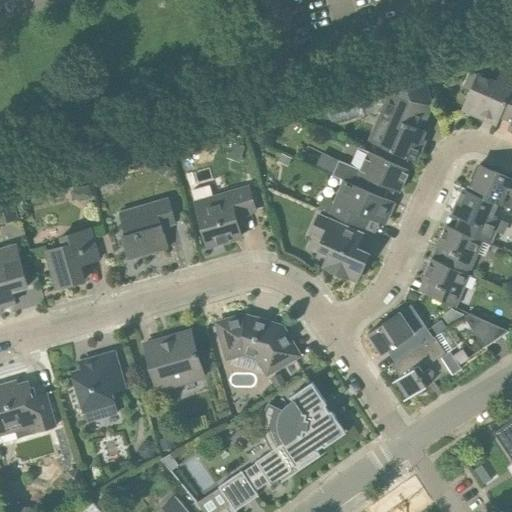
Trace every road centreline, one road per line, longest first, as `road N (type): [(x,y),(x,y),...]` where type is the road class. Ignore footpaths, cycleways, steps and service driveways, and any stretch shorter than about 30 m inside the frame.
road 1 (residential): [(0,338),(261,274),(291,285),(329,329)]
road 2 (residential): [(329,329),(381,292),(446,152),(472,141),(511,155)]
road 3 (residential): [(406,445),(329,329)]
road 4 (residential): [(406,445),(511,379)]
